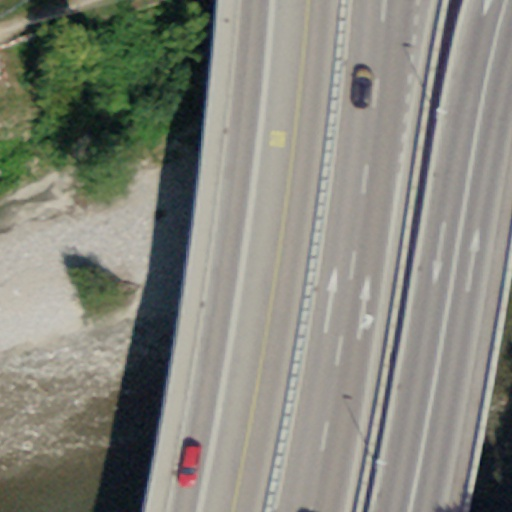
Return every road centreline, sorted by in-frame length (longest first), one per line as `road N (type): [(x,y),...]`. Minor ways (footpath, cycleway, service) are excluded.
road 1 (primary): [(408,511),(505,0)]
road 2 (primary): [(305,0),(264,326),(230,511)]
road 3 (motorway): [(254,0),(180,511)]
road 4 (primary): [(310,511),(371,120)]
road 5 (motorway): [(371,120),(408,0)]
road 6 (primary): [(371,120),(384,0)]
